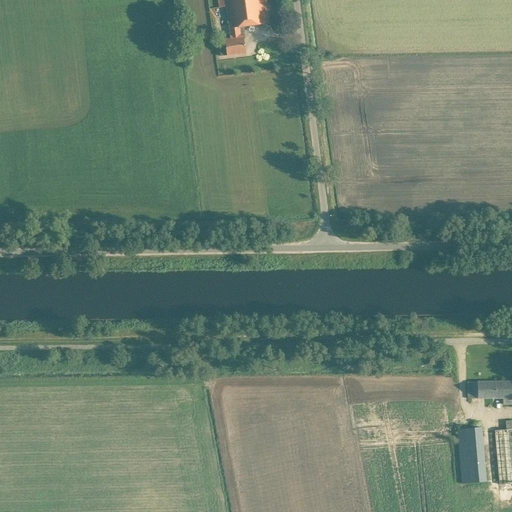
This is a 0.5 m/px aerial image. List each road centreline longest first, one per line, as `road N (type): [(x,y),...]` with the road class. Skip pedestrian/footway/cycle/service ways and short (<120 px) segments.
road 1 (track): [(511,332),(0,338)]
road 2 (unclassified): [(0,246),(330,242)]
road 3 (unclassified): [(330,242),(296,0)]
road 4 (unclassified): [(330,242),(511,239)]
